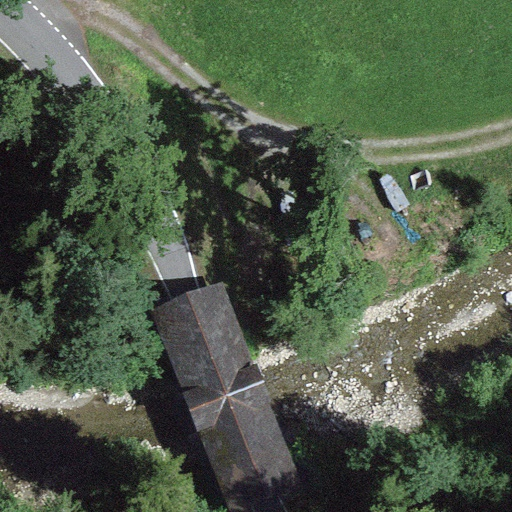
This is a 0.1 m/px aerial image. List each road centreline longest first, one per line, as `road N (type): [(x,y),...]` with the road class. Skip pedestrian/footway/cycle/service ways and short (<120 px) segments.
road 1 (tertiary): [(273,511),(118,144),(87,99),(0,11)]
road 2 (track): [(5,16),(106,39),(304,155),(511,108)]
